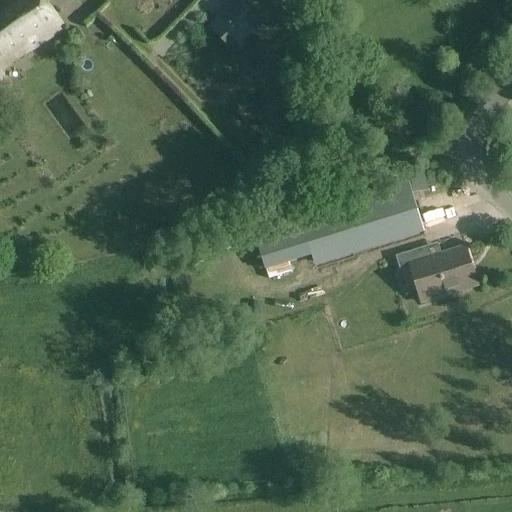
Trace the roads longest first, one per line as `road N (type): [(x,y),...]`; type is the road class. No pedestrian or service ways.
road 1 (track): [(469,152),(423,153),(304,191),(279,187),(150,55),(210,0)]
road 2 (unclassified): [(511,207),(478,175),(469,152),(511,79)]
